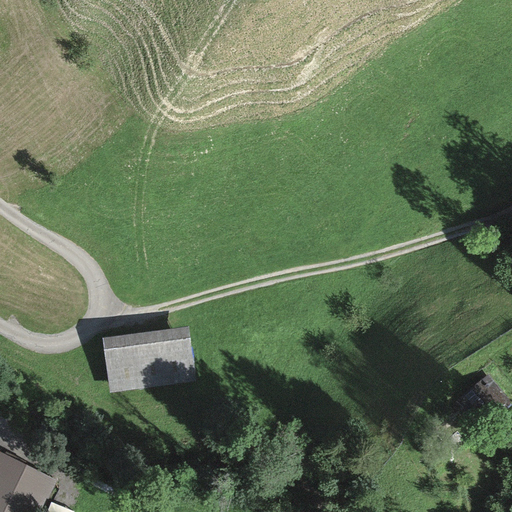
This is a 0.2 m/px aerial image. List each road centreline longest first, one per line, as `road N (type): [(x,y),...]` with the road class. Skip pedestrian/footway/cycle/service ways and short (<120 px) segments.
road 1 (track): [(96,316),(132,315),(422,243),(511,210)]
road 2 (track): [(0,324),(41,344),(59,343),(86,329),(99,293),(85,263),(0,204)]
